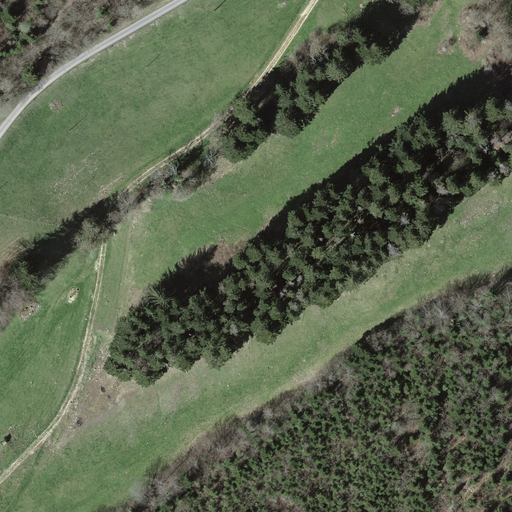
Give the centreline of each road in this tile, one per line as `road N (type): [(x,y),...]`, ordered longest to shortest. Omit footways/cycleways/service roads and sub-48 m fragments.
road 1 (track): [(311,0),(223,122),(136,196),(116,271),(60,412),(0,483)]
road 2 (unclassified): [(181,0),(47,82),(0,135)]
